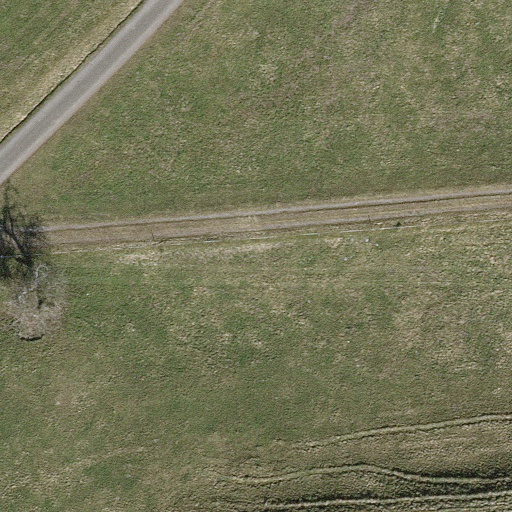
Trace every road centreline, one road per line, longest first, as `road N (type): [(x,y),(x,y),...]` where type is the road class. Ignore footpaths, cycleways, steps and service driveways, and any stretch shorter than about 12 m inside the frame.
road 1 (track): [(0,237),(511,198)]
road 2 (track): [(167,0),(0,166)]
